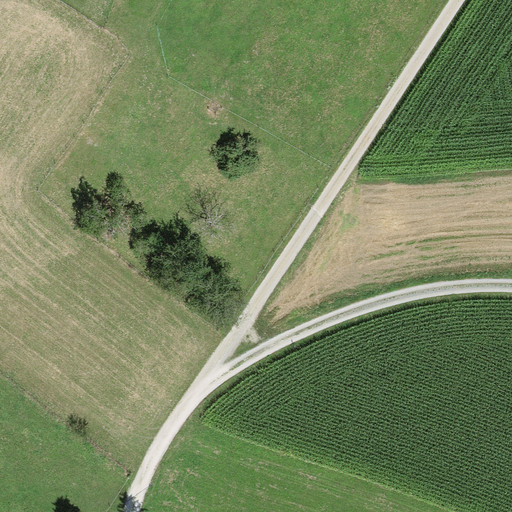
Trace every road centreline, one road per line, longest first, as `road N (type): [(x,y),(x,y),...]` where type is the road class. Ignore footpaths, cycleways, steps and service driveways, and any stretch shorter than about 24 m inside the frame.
road 1 (track): [(186,409),(458,0)]
road 2 (track): [(186,409),(231,366),(326,321),(449,285),(511,289)]
